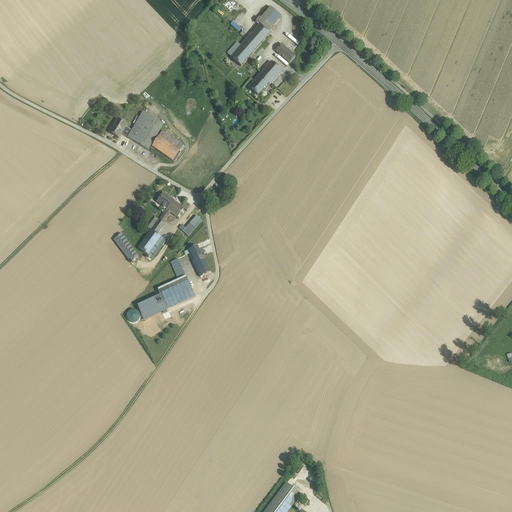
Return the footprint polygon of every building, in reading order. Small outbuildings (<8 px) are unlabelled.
[(270,7),(260,19),(269,27),(280,15),(270,7)] [(269,27),(260,19),(257,23),(259,24),(266,31),(269,27)] [(242,29),(233,21),(230,25),(239,33),(242,29)] [(259,24),(230,58),(241,67),(270,34),(266,31),(259,24)] [(297,41),(298,39),(289,31),(287,33),(297,41)] [(295,56),(281,44),(275,51),(289,63),(295,56)] [(271,62),(258,77),(269,86),(282,72),(271,62)] [(258,77),(248,88),(259,97),(269,86),(258,77)] [(132,131),(126,127),(122,134),(127,138),(148,151),(163,124),(143,112),(132,131)] [(127,125),(117,119),(109,133),(119,139),(122,134),(126,127),(127,125),(127,124),(127,125)] [(162,131),(152,147),(172,161),(179,152),(183,146),(162,131)] [(181,207),(163,193),(156,202),(166,210),(170,213),(177,218),(184,209),(184,208),(181,207)] [(190,205),(185,202),(181,207),(184,208),(184,209),(186,211),(190,205)] [(166,210),(159,220),(163,223),(170,213),(166,210)] [(196,216),(186,228),(182,225),(179,228),(188,236),(202,221),(196,216)] [(155,217),(147,228),(151,231),(159,220),(155,217)] [(151,231),(137,249),(150,258),(163,240),(157,235),(165,224),(163,223),(159,220),(151,231)] [(138,257),(121,234),(114,240),(130,263),(138,257)] [(197,246),(189,250),(194,260),(192,261),(203,256),(202,257),(197,246)] [(203,256),(192,261),(200,278),(211,272),(203,256)] [(185,276),(177,260),(170,263),(178,279),(185,276)] [(185,277),(167,285),(172,297),(176,305),(194,297),(185,277)] [(167,285),(157,290),(160,296),(163,301),(172,297),(167,285)] [(160,296),(138,306),(144,320),(166,310),(163,301),(160,296)] [(172,297),(163,301),(166,310),(176,305),(172,297)] [(286,484),(265,511),(286,511),(297,498),(300,494),(286,484)]
